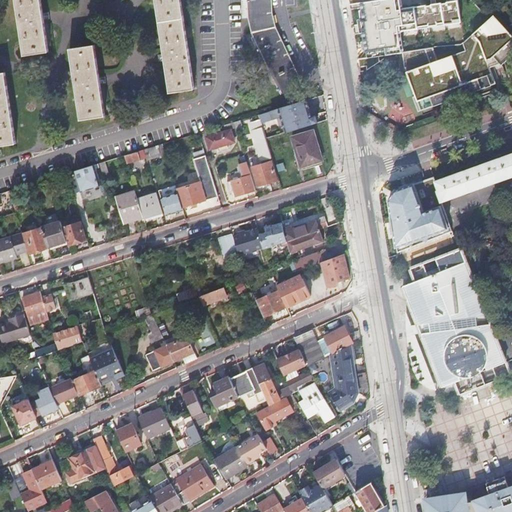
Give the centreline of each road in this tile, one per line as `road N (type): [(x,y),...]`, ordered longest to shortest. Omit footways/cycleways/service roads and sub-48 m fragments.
road 1 (residential): [(0,456),(383,286)]
road 2 (residential): [(366,173),(0,287)]
road 3 (residential): [(212,511),(391,404)]
road 4 (secondary): [(366,173),(335,0)]
road 5 (residential): [(511,122),(366,173)]
road 6 (secondary): [(391,404),(400,371),(383,286)]
